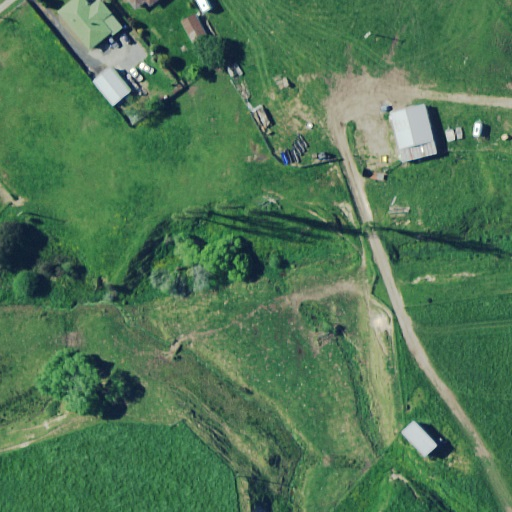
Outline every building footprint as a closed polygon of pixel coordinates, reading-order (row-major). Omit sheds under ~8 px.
[(102,0),(93,7),(87,0),(76,0),(62,12),(92,50),(114,33),(116,35),(125,28),(102,0)] [(161,0),(130,0),(139,10),(149,2),(153,7),(161,0)] [(209,36),(197,14),(182,22),(194,44),(209,36)] [(133,93),(115,69),(98,82),(116,106),(133,93)] [(145,118),(134,103),(122,111),(132,127),(145,118)] [(439,154),(427,105),(391,114),(404,163),(439,154)] [(442,446),(420,423),(409,432),(431,456),(442,446)]
